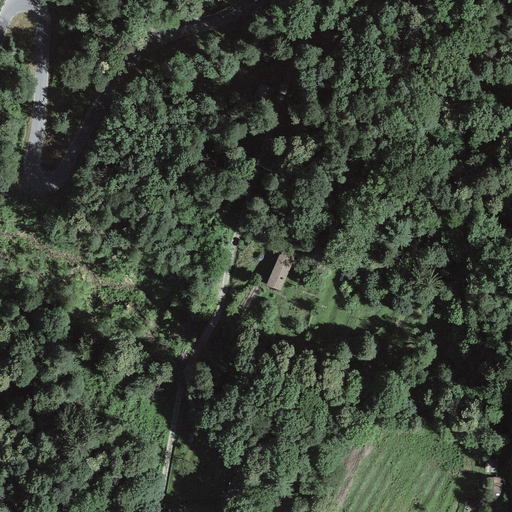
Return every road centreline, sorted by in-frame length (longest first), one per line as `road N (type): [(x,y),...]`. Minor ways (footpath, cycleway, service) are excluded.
road 1 (unclassified): [(158,511),(183,370),(220,309),(260,156),(299,49),(331,0)]
road 2 (tertiary): [(252,0),(144,47),(50,182),(33,177),(31,166),(43,19),(33,5),(16,3),(0,32)]
